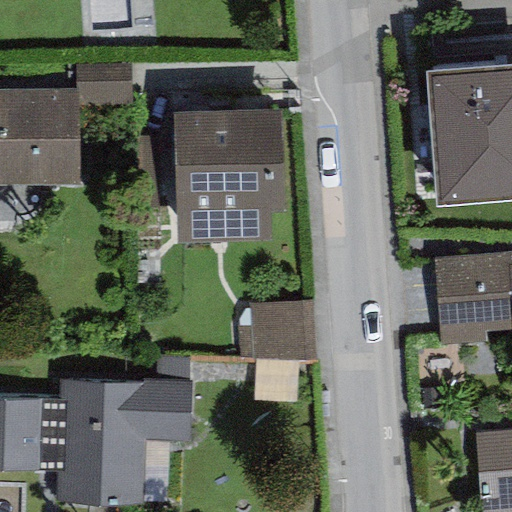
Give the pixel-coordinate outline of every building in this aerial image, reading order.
[(460,190),(511,186),(511,57),(450,62),(460,190)] [(74,89),(74,106),(132,105),(131,61),(73,62),(74,89)] [(185,92),(193,245),(298,239),(290,86),(185,92)] [(74,106),(74,89),(0,90),(0,184),(76,183),(74,106)] [(511,248),(446,253),(452,339),(511,334),(511,248)] [(297,360),(316,359),(312,299),(236,305),(240,364),(250,363),(253,403),(300,400),(297,360)] [(201,386),(71,382),(67,510),(132,511),(148,511),(151,445),(199,446),(201,386)] [(511,511),(511,430),(488,432),(494,511),(511,511)]
